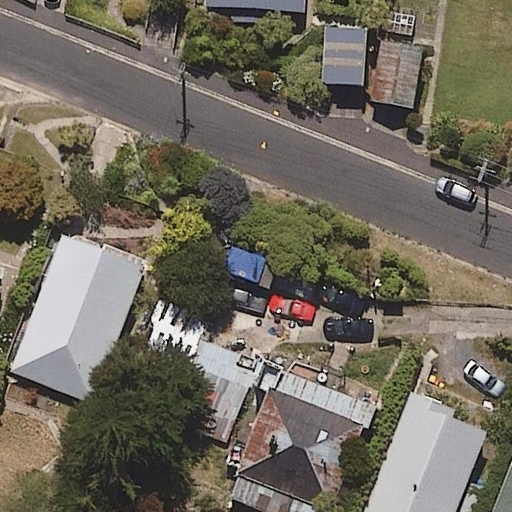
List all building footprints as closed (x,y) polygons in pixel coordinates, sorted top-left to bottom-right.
[(205,0),(205,15),(306,14),(306,0),(205,0)] [(364,26),(318,26),(318,89),(364,89),(364,26)] [(421,54),(380,49),(372,109),(412,115),(421,54)] [(144,270),(63,239),(10,377),(92,408),(144,270)] [(209,324),(159,303),(137,353),(201,380),(246,399),(259,367),(201,342),(209,324)] [(331,511),(373,410),(279,373),(227,502),(252,511),(331,511)] [(452,415),(411,398),(364,511),(455,511),(486,437),(449,422),(452,415)] [(511,511),(511,467),(493,511),(511,511)]
